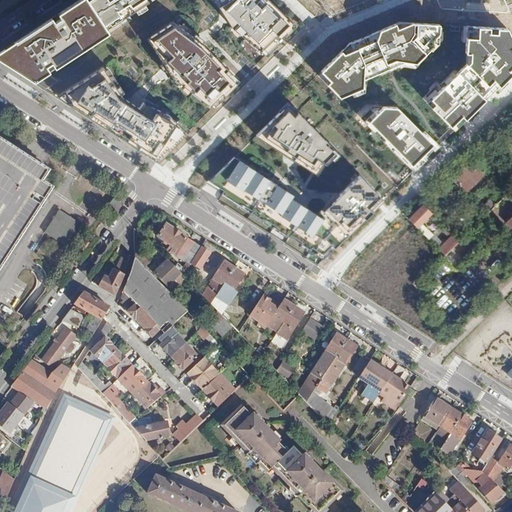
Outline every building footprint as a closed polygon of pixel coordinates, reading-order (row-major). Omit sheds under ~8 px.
[(77,0),(6,46),(7,47),(9,48),(12,50),(47,72),(109,32),(106,28),(148,1),(147,0),(77,0)] [(284,15),(268,0),(216,0),(220,5),(218,6),(233,28),(268,52),(287,33),(277,23),(284,15)] [(295,25),(284,15),(277,23),(287,33),(295,25)] [(205,40),(174,22),(151,37),(157,46),(153,49),(167,80),(200,102),(204,98),(214,105),(236,83),(224,71),(229,66),(205,40)] [(349,42),(320,71),(329,80),(326,84),(339,97),(363,89),(365,81),(407,61),(417,64),(438,40),(439,24),(399,22),(349,42)] [(511,42),(506,28),(466,26),(464,52),(469,52),(469,60),(438,90),(434,86),(422,97),(454,129),(511,71),(511,42)] [(157,46),(151,37),(148,39),(153,49),(157,46)] [(7,47),(6,46),(0,50),(0,58),(3,61),(34,81),(47,72),(12,50),(9,48),(7,47)] [(122,96),(103,66),(57,96),(72,105),(76,108),(108,129),(115,133),(121,137),(153,158),(165,147),(169,149),(189,129),(172,112),(145,99),(140,103),(122,96)] [(241,78),(229,66),(224,71),(236,83),(241,78)] [(418,101),(425,90),(418,85),(411,95),(418,101)] [(334,117),(344,106),(325,88),(315,99),(334,117)] [(295,112),(287,104),(255,135),(284,153),(287,151),(298,163),(317,175),(325,162),(326,164),(336,154),(326,144),(328,143),(297,111),(295,112)] [(433,143),(396,106),(372,105),(360,117),(412,170),(427,156),(423,153),(433,143)] [(32,168),(0,147),(0,280),(3,282),(27,245),(57,200),(46,193),(53,182),(32,168)] [(293,195),(233,156),(209,180),(216,186),(224,191),(222,194),(287,240),(289,238),(301,246),(300,248),(308,254),(310,251),(321,259),(328,248),(331,251),(383,199),(358,174),(318,215),(291,198),(293,195)] [(467,160),(450,177),(464,191),(481,174),(467,160)] [(421,204),(429,213),(440,201),(426,188),(416,198),(421,204)] [(472,194),(468,198),(478,208),(482,204),(472,194)] [(421,204),(407,218),(415,226),(429,213),(421,204)] [(444,204),(436,212),(447,224),(455,216),(444,204)] [(60,209),(46,233),(67,246),(82,223),(60,209)] [(168,252),(177,257),(189,241),(166,227),(159,238),(168,243),(167,245),(171,248),(168,252)] [(453,232),(440,249),(449,256),(461,239),(453,232)] [(190,265),(201,249),(189,241),(177,257),(190,265)] [(148,263),(135,249),(134,258),(143,267),(148,263)] [(201,249),(190,265),(200,270),(209,255),(201,249)] [(143,267),(134,258),(130,273),(123,290),(137,304),(128,313),(134,319),(136,318),(152,336),(163,324),(167,328),(185,310),(143,267)] [(127,265),(128,261),(124,259),(111,281),(104,277),(98,287),(114,296),(122,277),(127,265)] [(167,260),(153,273),(167,288),(180,274),(167,260)] [(202,296),(210,305),(234,269),(224,263),(202,296)] [(210,305),(217,312),(221,316),(227,306),(228,306),(237,294),(233,291),(243,276),(234,269),(210,305)] [(109,307),(83,293),(74,305),(101,320),(109,307)] [(268,327),(268,326),(280,308),(262,297),(250,315),(268,327)] [(0,322),(5,325),(15,306),(1,299),(0,300),(0,322)] [(268,326),(277,332),(294,307),(285,301),(280,308),(268,326)] [(294,307),(277,332),(288,338),(303,313),(294,307)] [(71,310),(62,321),(77,327),(81,319),(81,315),(71,310)] [(221,316),(217,312),(208,322),(223,337),(229,331),(221,321),(223,318),(221,316)] [(95,333),(102,322),(88,313),(81,325),(95,333)] [(322,328),(309,320),(301,333),(314,341),(322,328)] [(93,350),(104,361),(115,350),(104,338),(112,327),(107,322),(94,341),(98,346),(93,350)] [(172,333),(167,328),(153,342),(157,347),(160,345),(165,352),(168,351),(172,356),(183,346),(178,341),(180,338),(173,332),(172,333)] [(201,328),(196,332),(202,340),(204,337),(214,348),(217,345),(201,328)] [(65,329),(41,360),(51,368),(65,351),(70,355),(75,347),(70,344),(75,337),(65,329)] [(336,359),(346,342),(337,336),(305,387),(314,392),(336,359)] [(356,348),(346,342),(336,359),(314,392),(307,404),(328,426),(342,405),(320,391),(324,385),(329,389),(356,348)] [(190,353),(183,346),(172,356),(177,360),(175,362),(187,373),(199,362),(190,353)] [(104,361),(119,378),(132,366),(122,355),(120,356),(115,350),(104,361)] [(255,351),(250,357),(259,367),(265,361),(255,351)] [(288,354),(276,372),(287,384),(299,364),(289,358),(291,355),(288,354)] [(359,379),(370,362),(363,357),(352,375),(359,379)] [(380,392),(391,374),(370,361),(370,362),(359,379),(358,380),(367,385),(380,393),(380,392)] [(11,387),(20,392),(34,401),(45,408),(68,370),(60,365),(52,375),(30,362),(11,387)] [(83,362),(77,368),(103,391),(108,385),(83,362)] [(119,378),(132,394),(146,382),(141,377),(142,376),(132,366),(119,378)] [(203,366),(191,378),(202,389),(214,378),(203,366)] [(399,405),(410,388),(398,380),(399,379),(391,374),(380,392),(388,397),(399,405)] [(214,378),(202,389),(218,407),(235,392),(218,375),(214,378)] [(132,394),(145,408),(165,393),(161,388),(158,390),(150,387),(146,382),(132,394)] [(102,394),(115,409),(119,405),(121,403),(112,393),(116,390),(111,385),(102,394)] [(7,405),(0,413),(0,426),(10,434),(23,417),(34,401),(20,392),(9,406),(7,405)] [(73,511),(116,418),(64,395),(10,511),(73,511)] [(423,416),(440,426),(451,409),(435,399),(423,416)] [(115,409),(128,422),(131,420),(119,405),(115,409)] [(241,407),(221,427),(248,454),(245,456),(256,466),(258,464),(267,474),(273,468),(282,478),(281,479),(298,497),(297,498),(307,509),(309,508),(313,511),(323,511),(343,493),(323,473),(322,474),(304,456),(302,458),(293,449),(287,454),(278,445),(281,443),(253,415),(251,417),(241,407)] [(440,426),(450,433),(461,416),(451,409),(440,426)] [(196,416),(185,426),(191,432),(202,422),(196,416)] [(436,455),(445,460),(470,421),(461,416),(450,433),(436,455)] [(172,437),(178,444),(191,432),(185,426),(182,422),(175,428),(178,432),(172,437)] [(165,423),(133,428),(144,440),(168,436),(165,423)] [(484,453),(490,458),(500,441),(486,432),(476,448),(477,449),(473,455),(480,459),(484,453)] [(490,458),(481,471),(493,482),(503,466),(508,470),(511,465),(511,448),(509,447),(499,464),(490,458)] [(464,470),(461,474),(466,478),(467,475),(475,484),(477,481),(481,487),(479,489),(491,503),(503,492),(493,482),(481,471),(464,470)] [(4,473),(0,480),(0,497),(4,501),(13,479),(4,473)] [(236,511),(157,475),(149,492),(192,511),(236,511)] [(418,486),(424,489),(429,482),(422,478),(418,486)] [(449,491),(454,497),(468,511),(480,511),(482,511),(458,484),(449,491)] [(456,506),(450,511),(451,511),(468,511),(454,497),(450,500),(456,506)]
